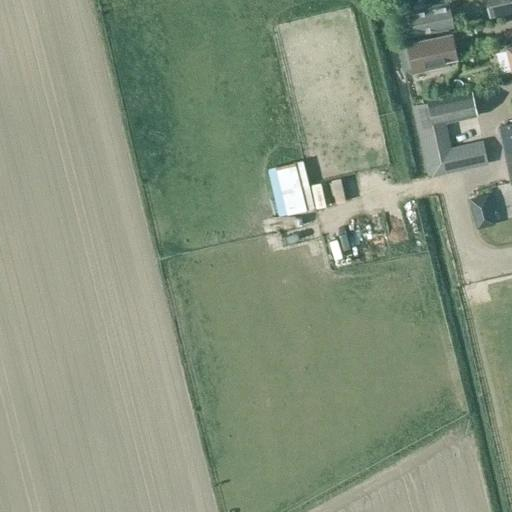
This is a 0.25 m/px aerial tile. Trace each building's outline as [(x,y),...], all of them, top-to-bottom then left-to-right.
[(511,10),(511,0),(487,0),(491,15),(511,10)] [(410,10),(412,21),(397,24),(400,38),(454,26),(449,2),(410,10)] [(408,44),(413,68),(414,74),(447,67),(445,61),(456,59),(451,35),(408,44)] [(429,102),(413,106),(428,176),(487,163),(483,145),(447,153),(441,123),(477,115),(471,91),(471,92),(428,101),(429,102)] [(511,122),(499,126),(511,183),(511,122)] [(292,163),(282,165),(286,189),(296,188),(292,163)] [(296,179),(302,204),(323,199),(317,174),(296,179)] [(479,210),(499,207),(495,181),(475,184),(479,210)] [(473,186),(459,189),(466,218),(479,215),(473,186)]
